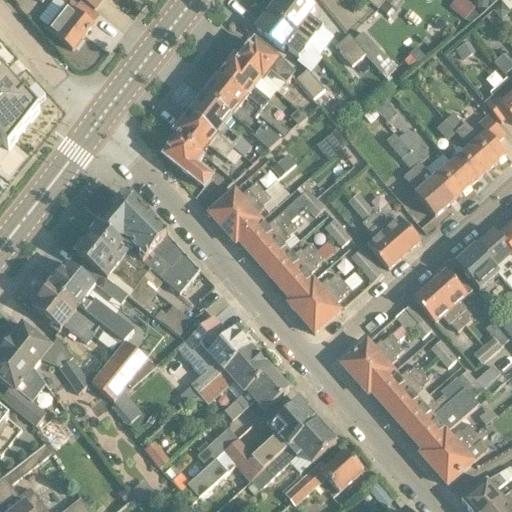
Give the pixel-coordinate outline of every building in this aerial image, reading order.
[(79,0),(95,12),(103,0),(111,0),(113,1),(114,0),(79,0)] [(309,21),(315,13),(298,0),(283,0),(273,13),(314,44),(323,32),(309,21)] [(379,12),(388,0),(374,0),(370,5),(379,12)] [(465,23),(466,23),(474,13),(475,11),(461,0),(458,0),(450,11),(465,23)] [(477,11),(486,12),(488,12),(488,10),(489,4),(478,3),(477,11)] [(78,9),(72,4),(49,34),(74,54),(100,21),(81,6),(78,9)] [(503,6),(493,15),(501,24),(511,15),(503,6)] [(314,44),(273,13),(257,33),(284,54),(286,51),(300,62),(314,44)] [(355,43),(367,58),(384,80),(386,81),(395,74),(364,36),(355,43)] [(336,50),(353,71),(367,58),(355,43),(351,38),(336,50)] [(255,46),(240,65),(263,84),(265,85),(272,76),(287,88),(294,80),(279,65),(255,46)] [(474,55),(469,46),(459,53),(457,54),(462,63),(464,62),(474,55)] [(411,57),(412,58),(417,64),(418,66),(424,60),(417,52),(411,57)] [(511,72),(511,67),(504,59),(495,66),(505,78),(511,72)] [(256,92),(263,84),(240,65),(235,61),(220,80),(263,115),(271,104),(256,92)] [(0,149),(3,147),(9,154),(40,115),(0,69),(0,149)] [(297,83),(314,104),(326,94),(308,73),(297,83)] [(220,80),(205,99),(233,121),(233,120),(270,154),(282,144),(256,123),(263,115),(220,80)] [(511,86),(508,82),(491,96),(494,99),(485,107),(502,126),(510,119),(511,121),(511,86)] [(205,99),(190,118),(233,152),(241,141),(226,129),(233,121),(205,99)] [(385,103),(375,112),(388,126),(397,118),(385,103)] [(299,129),(310,120),(299,112),(291,120),(299,129)] [(370,126),(378,118),(372,112),(364,119),(370,126)] [(469,151),(489,173),(507,157),(497,146),(506,139),(488,119),(479,127),(486,135),(479,141),(466,127),(464,128),(455,117),(446,124),(457,137),(469,151)] [(190,118),(175,137),(205,160),(203,158),(210,149),(226,161),(233,152),(190,118)] [(448,144),(457,137),(446,124),(437,132),(448,144)] [(399,141),(421,166),(429,159),(407,134),(399,141)] [(316,150),(323,159),(341,144),(335,135),(316,150)] [(205,160),(175,137),(165,149),(171,153),(165,160),(205,191),(213,181),(198,169),(205,160)] [(434,181),(421,166),(399,141),(395,137),(387,144),(412,173),(411,175),(424,190),(416,197),(436,220),(454,204),(434,181)] [(303,144),(289,157),(298,168),(313,155),(303,144)] [(489,173),(469,151),(452,166),(471,189),(489,173)] [(452,166),(434,181),(454,204),(471,189),(452,166)] [(209,217),(224,233),(266,196),(257,186),(242,200),(236,193),(209,217)] [(317,204),(308,194),(299,202),(308,212),(317,204)] [(266,196),(224,233),(236,247),(262,225),(257,219),(265,212),(264,210),(272,203),(266,196)] [(358,198),(354,201),(405,260),(421,246),(401,222),(394,229),(387,221),(385,222),(378,214),(374,217),(358,198)] [(389,274),(405,260),(354,201),(350,205),(367,224),(363,227),(370,235),(369,236),(376,244),(369,250),(389,274)] [(151,272),(166,286),(181,299),(201,275),(168,240),(171,237),(163,229),(160,231),(132,202),(121,202),(100,227),(151,272)] [(317,204),(308,212),(316,221),(325,213),(317,204)] [(253,260),(292,226),(286,219),(283,216),(267,230),(262,225),(236,247),(237,248),(240,245),(253,260)] [(325,232),(333,242),(344,232),(336,223),(325,232)] [(292,226),(253,260),(265,275),(289,255),(284,249),(292,242),(290,241),(298,233),(292,226)] [(131,267),(145,278),(151,272),(100,227),(96,233),(92,233),(89,237),(90,240),(127,270),(131,267)] [(511,228),(500,239),(511,253),(511,228)] [(342,252),(353,242),(344,232),(333,242),(342,252)] [(511,253),(500,239),(495,234),(477,249),(511,291),(511,253)] [(90,240),(75,258),(127,301),(142,282),(141,282),(145,278),(131,267),(127,270),(90,240)] [(279,290),(318,255),(311,248),(303,255),(302,254),(294,261),(289,255),(265,275),(279,290)] [(511,291),(477,249),(456,267),(480,293),(499,277),(511,291)] [(351,262),(360,272),(371,263),(362,252),(351,262)] [(318,255),(279,290),(291,305),(288,307),(289,308),(315,285),(310,279),(318,272),(317,270),(325,263),(318,255)] [(371,263),(360,272),(373,287),(384,277),(371,263)] [(125,348),(127,346),(135,335),(89,299),(97,289),(69,267),(51,290),(102,329),(102,330),(125,348)] [(454,283),(447,275),(431,289),(465,329),(473,322),(466,314),(467,312),(460,304),(472,294),(459,279),(454,283)] [(289,308),(302,323),(345,286),(338,278),(330,285),(328,283),(320,290),(315,285),(289,308)] [(345,286),(302,323),(316,338),(342,315),(336,309),(344,301),(343,300),(351,293),(345,286)] [(415,303),(416,304),(435,326),(442,320),(449,328),(450,327),(458,335),(465,329),(431,289),(415,303)] [(71,322),(93,340),(102,330),(102,329),(51,290),(49,293),(45,292),(41,298),(42,301),(34,312),(53,326),(51,329),(60,336),(71,322)] [(511,308),(511,296),(503,304),(509,311),(511,308)] [(177,305),(161,318),(178,338),(193,326),(177,305)] [(511,308),(509,311),(511,314),(511,326),(505,332),(498,324),(511,341),(511,308)] [(411,309),(397,321),(410,336),(413,333),(424,324),(411,309)] [(191,389),(199,398),(251,351),(235,333),(228,340),(213,322),(192,340),(207,358),(215,367),(191,389)] [(413,333),(422,343),(433,334),(424,324),(413,333)] [(496,342),(485,351),(493,360),(511,343),(511,341),(498,324),(488,333),(496,342)] [(8,347),(6,350),(34,373),(52,351),(27,331),(20,339),(17,336),(14,339),(12,338),(6,345),(8,347)] [(374,352),(368,345),(342,368),(355,384),(398,347),(391,339),(383,346),(382,345),(374,352)] [(431,353),(440,363),(450,354),(442,344),(431,353)] [(158,371),(127,346),(125,348),(92,388),(106,399),(115,407),(129,391),(133,394),(158,371)] [(355,384),(368,398),(394,376),(390,370),(397,363),(396,361),(404,354),(398,347),(355,384)] [(13,392),(4,403),(38,430),(48,418),(18,394),(34,373),(6,350),(4,353),(1,351),(0,352),(0,381),(2,383),(0,384),(9,391),(10,389),(13,392)] [(235,385),(246,397),(271,374),(269,371),(270,368),(265,363),(263,364),(251,351),(199,398),(209,409),(235,385)] [(482,369),(493,360),(485,351),(475,360),(482,369)] [(448,373),(459,364),(450,354),(440,363),(448,373)] [(91,389),(73,362),(61,371),(79,397),(91,389)] [(494,367),(477,381),(485,390),(502,376),(494,367)] [(400,382),(394,376),(368,398),(369,399),(372,396),(385,411),(424,377),(417,369),(409,376),(408,375),(400,382)] [(271,374),(246,397),(225,416),(233,425),(256,404),(266,416),(290,394),(271,374)] [(466,394),(477,384),(468,374),(457,383),(466,394)] [(385,411),(397,425),(420,405),(416,400),(424,393),(422,391),(431,384),(424,377),(385,411)] [(484,393),(477,384),(466,394),(475,403),(485,394),(484,393)] [(420,405),(397,425),(411,441),(451,407),(444,399),(435,406),(434,405),(426,412),(420,405)] [(239,444),(208,471),(179,497),(191,510),(237,470),(251,486),(253,484),(253,485),(318,426),(300,405),(270,431),(278,440),(254,461),(239,444)] [(421,459),(422,459),(448,436),(442,430),(450,423),(449,421),(457,414),(451,407),(411,441),(424,456),(421,459)] [(0,463),(23,435),(10,424),(7,421),(10,417),(0,408),(0,410),(9,417),(6,421),(0,415),(0,463)] [(318,426),(253,485),(261,494),(303,457),(313,469),(337,447),(334,444),(335,440),(332,437),(328,437),(318,426)] [(422,459),(435,474),(479,436),(472,427),(462,436),(460,435),(452,442),(448,436),(422,459)] [(208,471),(239,444),(229,433),(198,460),(208,471)] [(488,439),(487,438),(482,433),(479,436),(435,474),(448,489),(475,466),(475,465),(490,452),(483,444),(488,439)] [(156,445),(145,454),(160,473),(171,464),(156,445)] [(0,484),(0,505),(5,511),(46,511),(31,492),(20,501),(12,490),(52,458),(46,450),(0,484)] [(340,496),(365,474),(348,454),(328,472),(322,465),(286,497),(296,510),(313,494),(328,481),(340,496)] [(493,511),(504,502),(498,495),(511,482),(511,472),(510,470),(488,484),(462,506),(467,511),(493,511)] [(132,496),(142,510),(156,500),(152,493),(149,495),(144,487),(132,496)] [(126,504),(132,500),(127,493),(121,498),(126,504)] [(493,511),(511,511),(511,495),(504,502),(493,511)] [(68,511),(89,511),(82,502),(68,511)]
